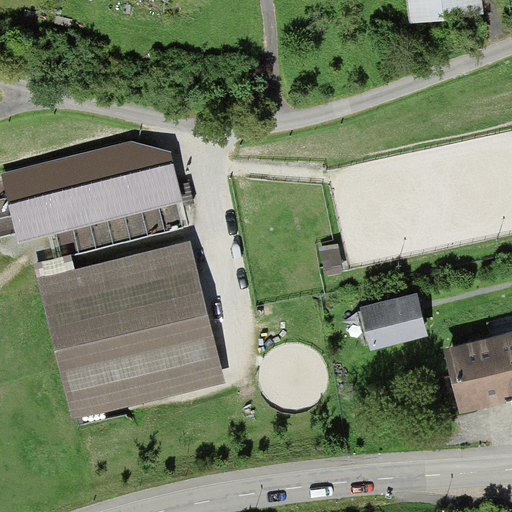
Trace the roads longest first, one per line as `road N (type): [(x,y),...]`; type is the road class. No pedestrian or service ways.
road 1 (track): [(511,45),(316,113),(229,131),(36,96)]
road 2 (tertiary): [(161,511),(242,494),(511,469)]
